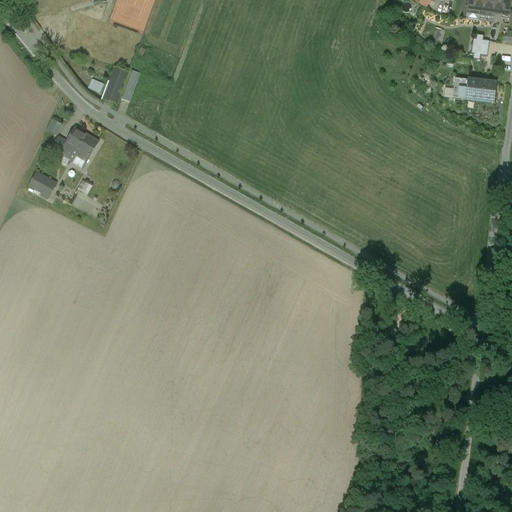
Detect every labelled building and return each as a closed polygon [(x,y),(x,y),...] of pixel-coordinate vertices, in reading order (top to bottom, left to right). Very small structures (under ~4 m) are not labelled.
[(411,0),(413,1),(409,7),(422,16),(431,0),(411,0)] [(493,0),(471,0),(470,9),(492,12),(493,0)] [(509,0),(493,0),(492,12),(508,14),(509,0)] [(491,23),(479,21),(477,33),(489,35),(491,23)] [(489,35),(477,33),(473,61),(485,63),(489,35)] [(115,69),(109,85),(108,85),(102,101),(105,102),(104,104),(111,109),(113,105),(116,106),(129,74),(115,69)] [(132,72),(122,101),(130,104),(140,75),(132,72)] [(94,79),(90,89),(103,94),(106,84),(94,79)] [(496,84),(470,81),(468,101),(494,104),(496,84)] [(60,125),(52,121),(47,132),(55,136),(60,125)] [(75,129),(67,143),(59,139),(51,151),(65,159),(65,158),(73,163),(77,157),(87,164),(99,143),(75,129)] [(57,185),(37,174),(29,187),(46,196),(49,198),(57,185)] [(92,187),(82,182),(78,191),(87,196),(92,187)]
